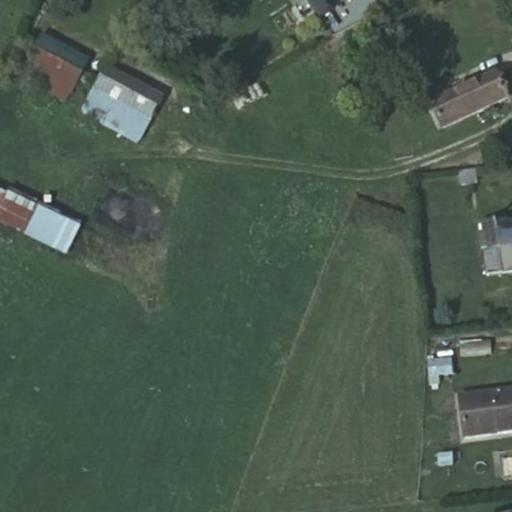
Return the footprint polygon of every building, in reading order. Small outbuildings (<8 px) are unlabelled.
[(70,101),(91,57),(41,35),(21,80),(70,101)] [(102,54),(94,65),(90,74),(153,106),(165,84),(102,54)] [(488,79),(428,106),(437,127),(496,101),(488,79)] [(0,222),(68,255),(82,226),(0,187),(0,222)] [(511,218),(479,223),(487,276),(511,272),(511,218)] [(511,417),(455,428),(463,468),(511,459),(511,417)]
